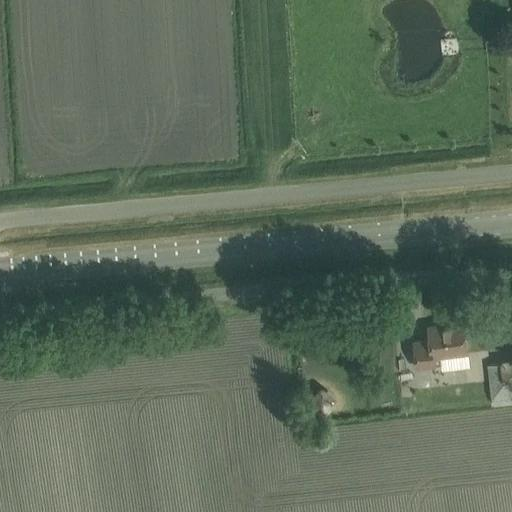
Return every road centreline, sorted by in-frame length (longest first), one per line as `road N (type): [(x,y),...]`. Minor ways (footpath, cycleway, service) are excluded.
road 1 (unclassified): [(0,222),(511,172)]
road 2 (secondary): [(511,226),(0,275)]
road 3 (unclassified): [(511,277),(412,278),(0,316)]
